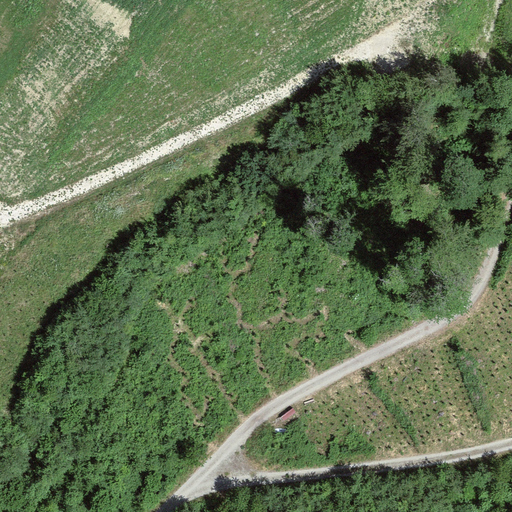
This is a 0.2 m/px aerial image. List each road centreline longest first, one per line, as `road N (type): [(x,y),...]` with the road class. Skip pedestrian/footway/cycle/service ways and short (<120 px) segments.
road 1 (track): [(166,511),(277,404),(449,320),(496,258),(511,194)]
road 2 (track): [(197,482),(462,448),(511,431)]
